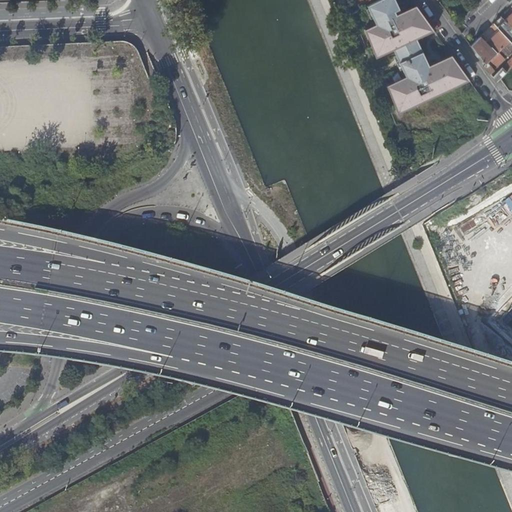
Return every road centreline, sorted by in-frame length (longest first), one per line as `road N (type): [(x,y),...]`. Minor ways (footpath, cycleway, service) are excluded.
road 1 (motorway): [(511,394),(130,282)]
road 2 (secondary): [(511,138),(188,339)]
road 3 (tertiary): [(189,126),(182,159),(159,184),(94,221),(70,263),(46,383),(21,423)]
road 4 (tertiary): [(188,339),(131,343),(106,334),(89,313),(99,244),(128,219),(155,212),(205,221),(237,238)]
road 5 (tertiary): [(0,511),(289,353)]
road 6 (motorway): [(217,354),(511,437)]
road 7 (secondary): [(0,462),(188,339)]
road 8 (motorway): [(0,306),(217,354)]
road 9 (motorway): [(0,337),(155,359),(217,354)]
road 10 (secondary): [(188,339),(21,423)]
road 11 (tertiary): [(289,353),(353,511)]
road 12 (residential): [(511,126),(420,0)]
road 13 (tertiary): [(0,29),(149,15)]
road 14 (motorway): [(130,282),(82,250),(0,233)]
road 15 (motorway): [(130,282),(0,261)]
road 16 (tertiary): [(237,238),(289,353)]
road 17 (tertiary): [(189,126),(237,238)]
